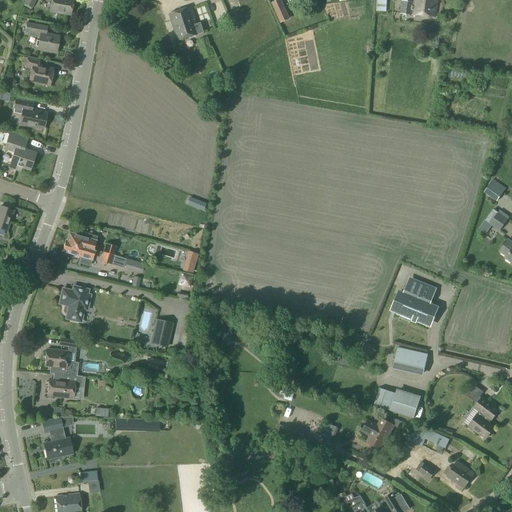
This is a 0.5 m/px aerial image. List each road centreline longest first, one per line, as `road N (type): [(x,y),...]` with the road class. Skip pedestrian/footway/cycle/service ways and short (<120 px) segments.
road 1 (residential): [(21,487),(6,358),(56,202)]
road 2 (residential): [(56,202),(98,0)]
